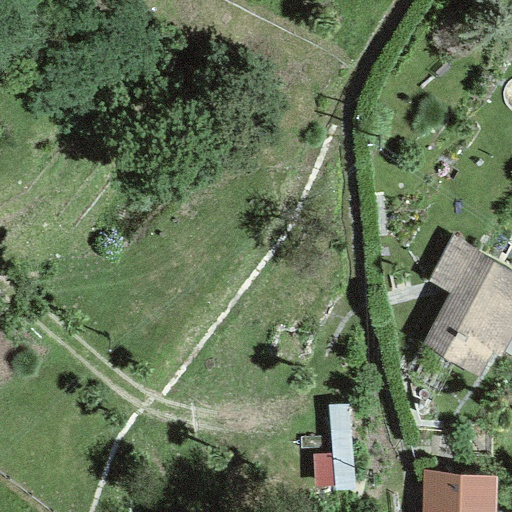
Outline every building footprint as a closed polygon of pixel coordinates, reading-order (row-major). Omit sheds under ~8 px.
[(511,272),(452,236),(427,282),(448,294),(420,345),(476,378),(490,352),(499,357),(502,352),(511,333),(511,272)] [(511,333),(502,352),(511,358),(511,333)] [(334,492),(355,491),(346,404),(326,405),(330,454),(333,487),(334,492)] [(314,487),(333,487),(330,454),(311,454),(314,487)] [(494,511),(495,477),(422,471),(420,511),(494,511)]
